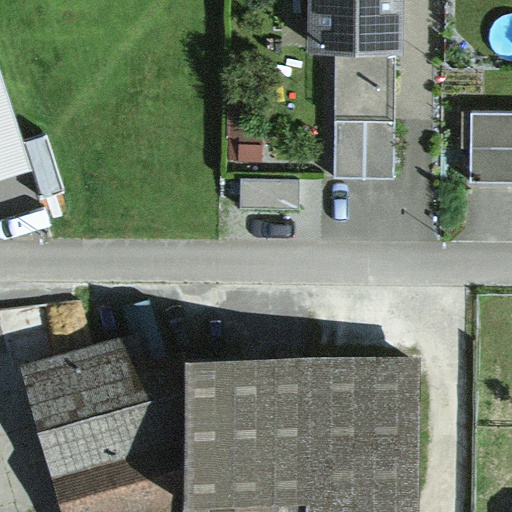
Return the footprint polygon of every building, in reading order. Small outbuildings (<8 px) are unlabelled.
[(397,0),(316,0),(315,47),(395,50),(397,0)] [(0,59),(0,188),(37,177),(0,59)] [(511,181),(511,105),(478,105),(477,181),(511,181)] [(246,204),(306,207),(307,178),(247,176),(246,204)] [(418,511),(419,362),(186,360),(185,511),(418,511)]
